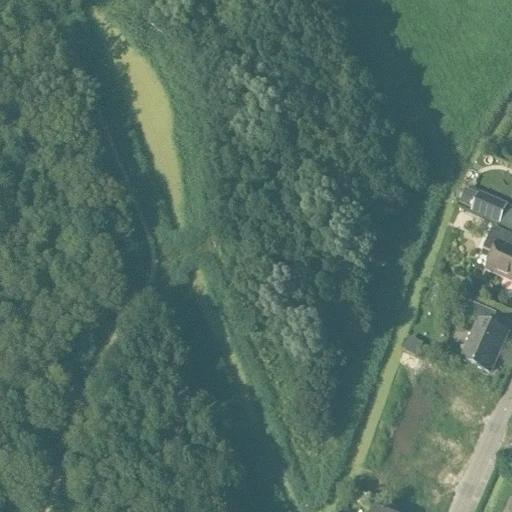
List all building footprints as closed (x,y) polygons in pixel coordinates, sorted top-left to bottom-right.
[(479,194),(472,212),(487,219),(499,224),(506,206),(479,194)] [(511,283),(511,250),(510,249),(511,244),(511,237),(493,229),(483,251),(494,255),(486,272),(511,283)] [(489,374),(506,334),(491,328),(496,316),(472,305),(467,318),(480,323),(470,345),(460,349),(464,359),(462,363),(489,374)] [(452,377),(413,360),(351,502),(374,511),(400,450),(407,453),(418,428),(428,432),(444,396),(452,377)] [(421,440),(413,459),(417,461),(417,462),(446,475),(455,455),(428,443),(421,440)]
